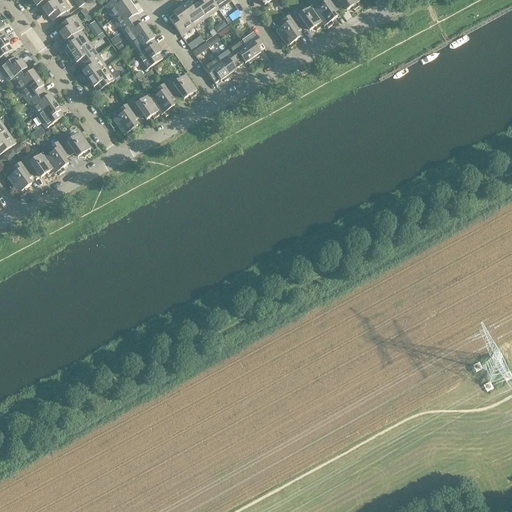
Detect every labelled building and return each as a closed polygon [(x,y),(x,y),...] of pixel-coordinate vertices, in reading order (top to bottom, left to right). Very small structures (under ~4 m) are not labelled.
[(30,0),(29,1),(32,7),(34,5),(36,8),(37,7),(40,12),(56,0),(30,0)] [(65,5),(61,0),(56,0),(40,12),(44,17),(46,15),(48,18),(49,17),(52,22),(70,10),(66,4),(65,5)] [(125,0),(124,0),(114,0),(104,8),(108,14),(109,13),(114,20),(133,6),(130,1),(128,2),(126,0),(125,0)] [(218,10),(210,0),(195,0),(194,2),(206,19),(211,16),(211,15),(218,10)] [(210,0),(218,10),(225,5),(225,6),(231,2),(229,0),(210,0)] [(338,10),(330,0),(320,0),(317,2),(320,7),(314,12),(321,23),(321,24),(324,28),(326,26),(328,29),(333,25),(331,22),(337,18),(333,13),(338,10)] [(330,0),(338,10),(342,7),(346,12),(351,8),(353,11),(359,7),(357,4),(359,3),(356,0),(330,0)] [(206,19),(194,2),(186,7),(184,4),(179,7),(193,27),(200,22),(201,23),(206,19)] [(137,11),(133,6),(114,20),(119,27),(118,28),(121,33),(139,20),(136,16),(137,15),(135,12),(137,11)] [(193,27),(179,7),(174,11),(176,14),(169,19),(181,37),(187,33),(186,32),(193,27)] [(314,12),(311,8),(304,13),(300,8),(290,16),(301,30),(305,27),(309,32),(314,28),(316,31),(322,27),(320,24),(321,24),(321,23),(314,12)] [(85,9),(80,12),(84,17),(89,14),(85,9)] [(79,22),(74,16),(57,29),(60,33),(59,34),(61,37),(59,38),(63,44),(64,43),(81,31),(81,32),(83,30),(78,23),(79,22)] [(301,30),(290,16),(280,23),(283,27),(276,32),(287,48),(289,47),(290,49),(296,45),(294,43),(298,40),(300,39),(296,34),(301,30)] [(142,25),(139,20),(121,33),(125,38),(126,38),(131,45),(151,30),(147,25),(145,27),(143,24),(142,25)] [(94,22),(88,26),(91,31),(97,26),(94,22)] [(154,36),(151,30),(131,45),(136,51),(135,52),(138,57),(139,57),(156,45),(153,40),(154,40),(152,37),(154,36)] [(81,31),(64,43),(63,44),(66,48),(65,49),(67,51),(65,53),(68,58),(88,44),(90,43),(85,36),(84,36),(81,32),(81,31)] [(246,36),(247,37),(240,42),(254,61),(259,58),(257,56),(260,54),(260,53),(264,49),(252,32),(246,36)] [(9,41),(6,36),(0,39),(0,58),(12,51),(8,46),(9,45),(7,42),(9,41)] [(192,42),(188,46),(191,51),(196,47),(192,42)] [(254,61),(240,42),(233,46),(232,46),(227,49),(239,67),(244,64),(245,65),(247,63),(249,65),(254,61)] [(93,51),(88,44),(68,58),(72,63),(74,61),(76,64),(77,64),(80,68),(98,56),(94,50),(93,51)] [(160,50),(156,45),(139,57),(138,57),(136,58),(141,66),(145,72),(162,60),(159,55),(160,54),(158,51),(160,50)] [(239,67),(227,49),(222,53),(222,54),(215,59),(229,79),(234,75),(233,73),(236,71),(235,70),(239,67)] [(101,61),(98,56),(80,68),(83,72),(82,73),(84,76),(82,77),(86,82),(105,68),(101,61)] [(20,62),(16,57),(0,68),(0,71),(3,76),(3,75),(9,82),(11,81),(10,80),(28,68),(25,63),(23,64),(21,61),(20,62)] [(229,79),(215,59),(208,64),(208,63),(202,67),(215,85),(219,81),(220,82),(223,80),(224,82),(229,79)] [(111,65),(105,68),(86,82),(89,87),(91,86),(93,89),(94,88),(97,93),(120,77),(111,65)] [(31,72),(28,68),(10,80),(11,81),(14,86),(15,85),(20,92),(40,78),(36,73),(34,74),(32,71),(31,72)] [(178,82),(175,77),(165,84),(175,99),(180,96),(183,101),(189,97),(191,100),(196,96),(195,93),(196,92),(185,76),(178,82)] [(43,83),(40,78),(20,92),(25,99),(24,100),(28,105),(46,92),(42,88),(43,87),(41,84),(43,83)] [(175,99),(165,84),(154,92),(158,96),(151,101),(159,112),(158,113),(161,117),(163,115),(165,118),(171,114),(169,111),(174,107),(171,102),(175,99)] [(49,97),(46,92),(28,105),(31,110),(32,109),(37,116),(57,102),(54,97),(52,99),(50,96),(49,97)] [(151,101),(148,97),(141,102),(138,97),(128,104),(138,119),(143,116),(146,121),(152,117),(154,120),(159,116),(157,113),(158,113),(159,112),(151,101)] [(61,108),(57,102),(37,116),(42,123),(41,124),(45,130),(63,117),(60,112),(61,112),(59,109),(61,108)] [(138,119),(128,104),(117,112),(121,116),(113,121),(115,124),(117,128),(124,137),(126,136),(128,138),(133,134),(132,132),(137,128),(134,123),(138,119)] [(36,131),(31,135),(35,139),(40,136),(36,131)] [(11,139),(6,132),(0,136),(0,155),(16,144),(12,139),(11,139)] [(69,135),(64,139),(59,142),(69,157),(74,154),(77,159),(83,155),(85,158),(91,154),(89,151),(90,150),(80,134),(72,139),(69,135)] [(69,157),(59,142),(49,149),(52,154),(45,158),(45,159),(53,170),(52,171),(55,175),(57,173),(59,176),(65,172),(63,169),(68,165),(65,160),(69,157)] [(43,154),(42,155),(35,160),(32,155),(22,162),(32,177),(37,174),(40,179),(46,175),(48,178),(53,174),(51,171),(52,171),(53,170),(45,159),(45,158),(43,154)] [(32,177),(22,162),(11,170),(15,174),(7,179),(18,195),(20,193),(22,196),(28,192),(26,189),(31,186),(28,181),(32,177)]
